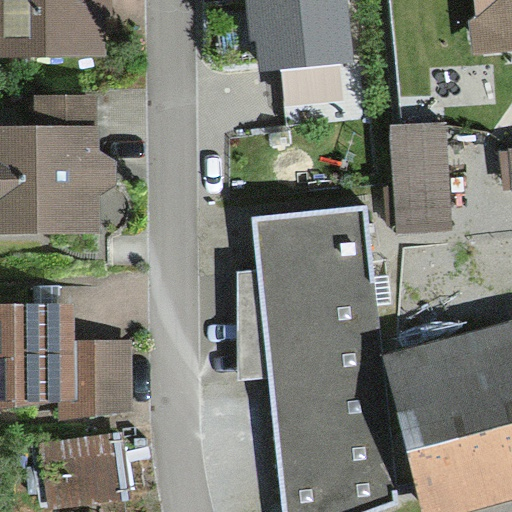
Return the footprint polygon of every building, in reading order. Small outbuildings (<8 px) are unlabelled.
[(0,0),(0,61),(110,59),(109,16),(116,16),(115,0),(0,0)] [(354,60),(347,0),(244,0),(249,41),(256,40),(260,71),(283,69),(354,60)] [(511,0),(469,0),(475,60),(511,56),(511,0)] [(354,60),(283,69),(289,127),(366,119),(360,60),(354,60)] [(0,233),(101,232),(101,199),(118,189),(117,167),(100,158),(98,99),(32,100),(32,137),(0,137),(0,233)] [(449,123),(392,126),(397,233),(454,231),(449,123)] [(511,152),(500,153),(504,195),(511,194),(511,152)] [(367,207),(251,223),(281,511),(373,511),(396,503),(367,207)] [(0,306),(0,413),(60,405),(60,419),(135,408),(135,336),(78,340),(77,305),(0,306)] [(511,327),(384,363),(425,511),(493,511),(511,507),(511,327)] [(124,430),(38,440),(47,511),(133,501),(124,430)]
